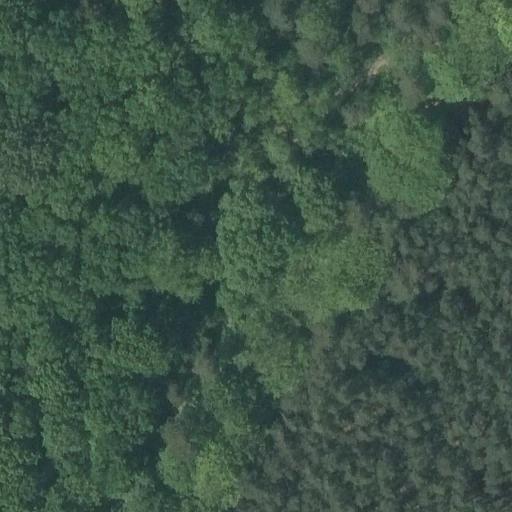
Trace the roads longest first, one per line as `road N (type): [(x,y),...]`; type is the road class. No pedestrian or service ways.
road 1 (unknown): [(449,0),(303,136),(226,322),(91,511)]
road 2 (track): [(152,511),(510,0)]
